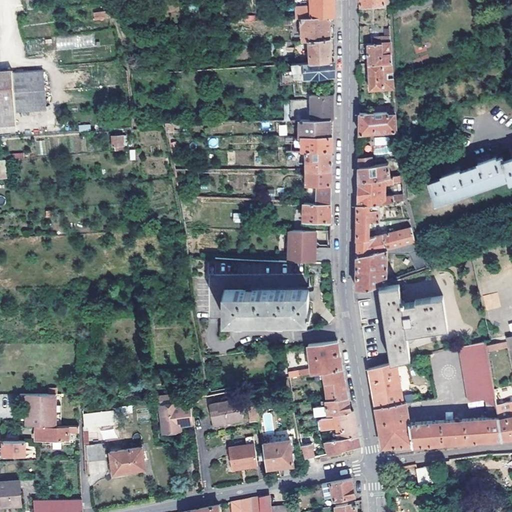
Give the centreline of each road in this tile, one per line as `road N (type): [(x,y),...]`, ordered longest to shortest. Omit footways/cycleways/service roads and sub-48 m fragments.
road 1 (secondary): [(348,0),(345,293),(373,464)]
road 2 (residential): [(133,511),(373,464)]
road 3 (residential): [(373,464),(511,446)]
